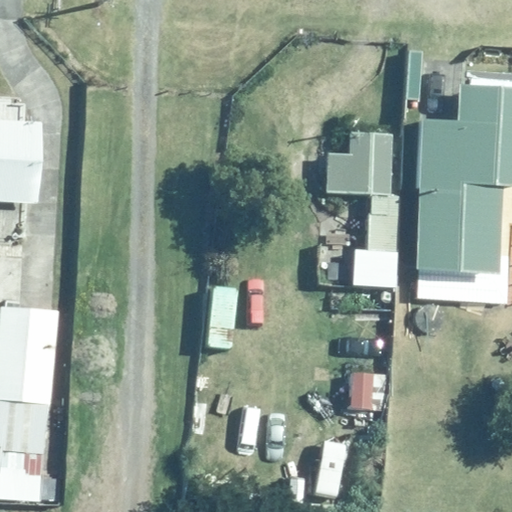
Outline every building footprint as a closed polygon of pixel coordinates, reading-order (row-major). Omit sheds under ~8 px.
[(460,123),(418,121),(412,272),(501,275),(505,188),(511,187),(511,86),(462,84),(460,123)] [(0,121),(0,200),(37,202),(42,124),(0,121)] [(392,196),(395,133),(351,131),(350,154),(327,152),(325,192),(372,195),(392,196)] [(392,196),(372,195),(371,248),(355,247),(354,284),(397,285),(399,196),(392,196)] [(71,309),(0,302),(0,497),(55,502),(71,309)] [(383,414),(384,374),(343,371),(342,413),(383,414)]
